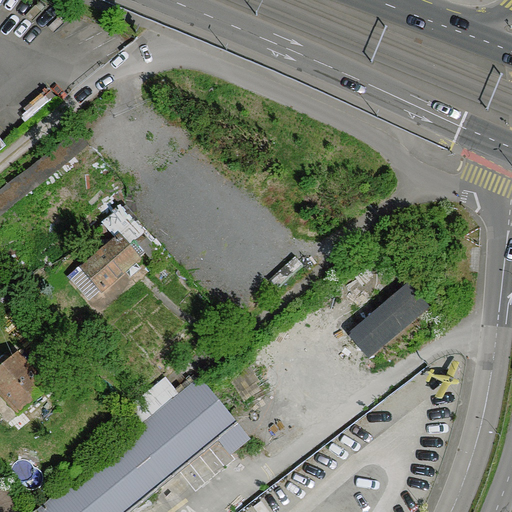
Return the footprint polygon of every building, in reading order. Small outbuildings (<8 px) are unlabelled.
[(122,233),(79,268),(100,294),(143,259),(122,233)] [(367,342),(379,358),(427,323),(415,307),(367,342)] [(47,386),(17,354),(0,370),(0,393),(18,413),(47,386)] [(247,440),(198,379),(39,510),(40,511),(129,511),(218,439),(231,454),(247,440)] [(0,511),(9,511),(26,498),(0,467),(0,511)]
